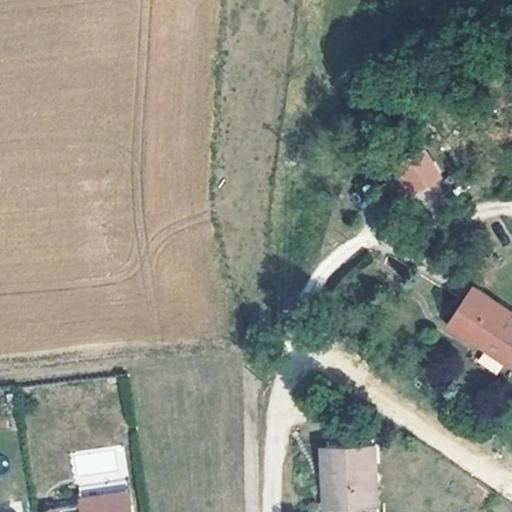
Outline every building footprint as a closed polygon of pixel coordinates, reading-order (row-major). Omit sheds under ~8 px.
[(389,164),(409,199),(443,179),(423,144),(389,164)] [(511,352),(511,314),(473,288),(449,322),(506,361),(511,352)] [(336,477),(337,502),(379,499),(377,445),(326,447),(328,478),(336,477)] [(329,503),(337,502),(336,477),(328,478),(329,503)] [(72,504),(121,495),(118,480),(69,490),(70,497),(72,504)] [(123,511),(121,495),(72,504),(70,497),(36,504),(37,511),(123,511)]
